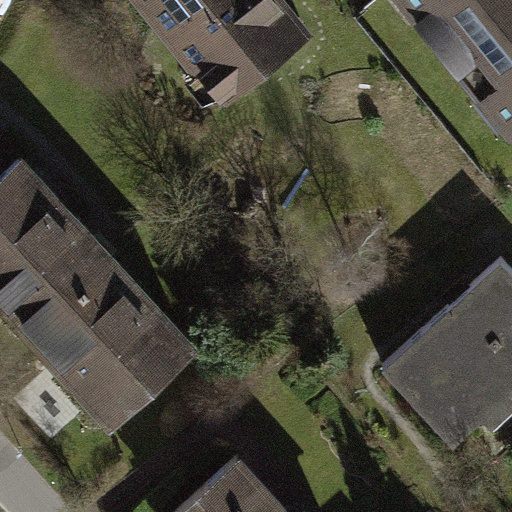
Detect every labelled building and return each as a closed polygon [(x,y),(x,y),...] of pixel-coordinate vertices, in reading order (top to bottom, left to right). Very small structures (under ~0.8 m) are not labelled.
[(303,32),(276,0),(147,0),(226,95),(303,32)] [(511,0),(410,0),(511,128),(511,0)] [(182,334),(19,160),(0,176),(0,288),(108,403),(182,334)] [(511,396),(511,266),(505,259),(389,366),(461,443),(511,396)] [(291,511),(237,454),(173,511),(291,511)]
